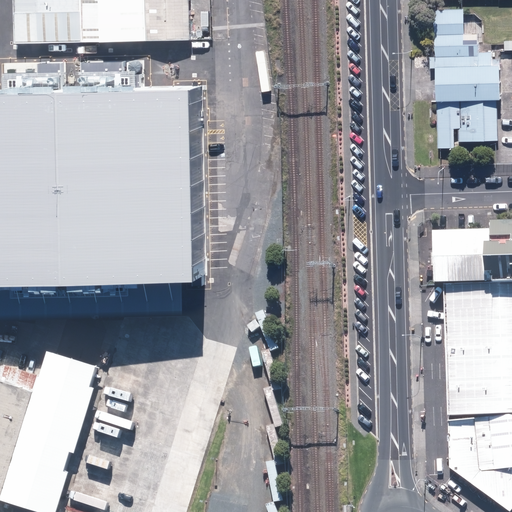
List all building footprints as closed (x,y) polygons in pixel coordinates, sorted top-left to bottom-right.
[(16,0),(18,45),(82,45),(81,0),(16,0)] [(81,0),(82,45),(102,44),(101,0),(81,0)] [(101,0),(102,44),(145,44),(144,0),(101,0)] [(144,0),(145,44),(198,43),(197,0),(144,0)] [(436,80),(437,149),(455,148),(454,130),(457,130),(457,142),(496,141),(498,141),(498,100),(500,100),(500,80),(499,66),(491,66),(491,53),(478,53),(478,35),(463,35),(463,10),(433,10),(434,58),(430,58),(430,68),(436,68),(436,80)] [(213,47),(189,48),(189,71),(214,70),(213,47)] [(134,66),(136,67),(138,68),(140,68),(142,67),(144,66),(145,64),(145,62),(145,60),(144,58),(142,57),(140,56),(138,56),(136,56),(135,57),(134,59),(133,61),(133,62),(133,64),(134,66)] [(76,81),(69,81),(69,58),(39,58),(40,75),(8,76),(8,85),(0,85),(0,273),(42,273),(42,287),(81,286),(76,81)] [(76,81),(81,286),(122,286),(122,270),(178,268),(211,267),(205,82),(178,83),(149,84),(149,70),(128,70),(128,59),(82,60),(82,80),(76,81)] [(511,219),(490,220),(490,229),(432,230),(433,283),(511,281),(511,219)] [(511,293),(445,296),(450,422),(511,419),(511,293)] [(32,507),(48,511),(61,511),(104,368),(77,360),(50,352),(43,375),(5,499),(32,507)] [(0,398),(9,369),(0,365),(0,398)] [(0,511),(1,511),(5,499),(43,375),(10,365),(9,369),(0,398),(0,511)] [(511,419),(450,422),(451,478),(500,511),(510,511),(511,510),(511,419)]
